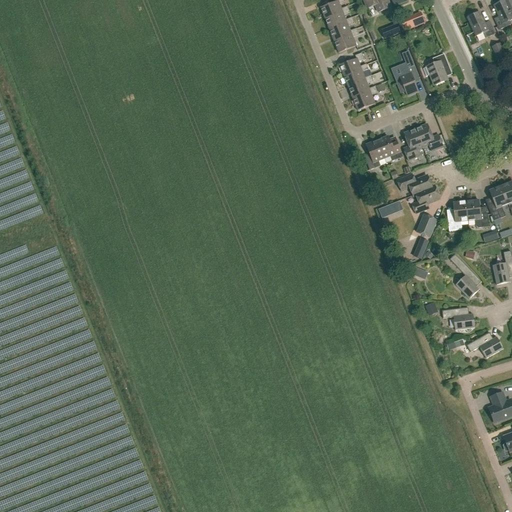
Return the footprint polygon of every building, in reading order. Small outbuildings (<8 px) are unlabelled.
[(320,9),(325,20),(342,13),(341,10),(339,5),(345,3),(343,0),(336,0),(337,2),(320,9)] [(375,6),(378,13),(390,8),(386,0),(362,0),(367,10),(375,6)] [(505,28),(511,26),(509,22),(511,20),(511,15),(511,13),(511,12),(511,0),(509,0),(505,2),(505,1),(494,6),(499,18),(494,20),(499,31),(505,28)] [(342,13),(325,20),(330,32),(347,25),(345,21),(343,16),(350,14),(347,8),(341,10),(342,13)] [(484,25),(478,13),(467,18),(476,37),(483,34),(485,40),(495,35),(489,22),(484,25)] [(347,25),(330,32),(334,43),(351,36),(350,32),(348,28),(354,25),(351,19),(345,21),(347,25)] [(416,28),(413,19),(401,24),(404,32),(416,28)] [(397,24),(388,28),(392,37),(400,33),(397,24)] [(356,30),(350,32),(351,36),(334,43),(339,54),(356,47),(352,38),(358,36),(356,30)] [(506,56),(500,43),(492,47),(497,60),(506,56)] [(408,52),(402,54),(408,69),(414,67),(408,52)] [(339,67),(344,78),(361,71),(360,68),(358,63),(364,60),(361,54),(355,57),(356,60),(339,67)] [(448,67),(443,55),(432,60),(433,63),(434,65),(426,68),(423,70),(426,77),(429,76),(434,87),(447,81),(442,69),(448,67)] [(361,71),(344,78),(348,89),(366,82),(365,79),(362,74),(368,71),(366,66),(360,68),(361,71)] [(419,81),(414,67),(408,69),(403,71),(405,76),(400,79),(401,83),(397,85),(401,94),(405,93),(407,97),(418,93),(414,84),(419,81)] [(348,89),(353,101),(370,94),(369,90),(367,85),(373,83),(370,77),(365,79),(366,82),(348,89)] [(370,94),(353,101),(357,112),(375,105),(371,96),(377,94),(375,88),(369,90),(370,94)] [(427,126),(415,130),(422,148),(429,146),(431,153),(443,148),(438,136),(432,138),(427,126)] [(422,148),(415,130),(404,135),(409,147),(403,150),(408,162),(419,158),(416,151),(422,148)] [(388,137),(377,142),(384,159),(389,157),(391,162),(402,158),(394,138),(389,140),(388,137)] [(379,162),(384,159),(377,142),(366,146),(369,155),(364,157),(370,171),(381,167),(379,162)] [(413,197),(435,188),(435,187),(432,188),(427,177),(415,182),(412,175),(397,181),(401,193),(410,189),(413,197)] [(511,182),(501,187),(508,205),(511,203),(511,182)] [(501,208),(508,205),(501,187),(489,192),(493,203),(487,206),(493,222),(505,217),(501,208)] [(439,199),(435,188),(413,197),(415,196),(418,203),(412,205),(416,215),(429,210),(427,204),(439,199)] [(478,201),(466,203),(468,222),(474,221),(475,226),(478,229),(489,228),(487,213),(480,214),(478,201)] [(468,222),(466,203),(453,204),(454,217),(447,218),(449,232),(461,231),(460,223),(468,222)] [(437,221),(423,215),(416,233),(430,239),(437,221)] [(467,251),(465,258),(473,260),(475,253),(467,251)] [(511,278),(511,259),(510,252),(503,254),(505,264),(492,267),(496,286),(506,284),(505,280),(511,278)] [(481,283),(455,256),(449,261),(465,277),(455,286),(469,300),(476,293),(473,290),(481,283)] [(469,319),(468,309),(442,312),(443,320),(453,318),(455,332),(474,329),(473,319),(469,319)] [(494,343),(489,334),(466,347),(470,353),(479,348),(486,360),(503,350),(498,341),(494,343)] [(506,402),(503,394),(490,398),(494,407),(489,409),(494,424),(511,417),(511,404),(510,400),(506,402)] [(511,434),(503,438),(506,444),(503,446),(505,452),(509,452),(509,453),(511,451),(511,434)]
